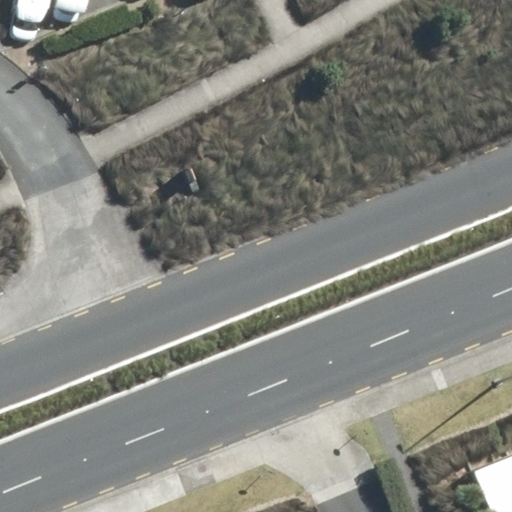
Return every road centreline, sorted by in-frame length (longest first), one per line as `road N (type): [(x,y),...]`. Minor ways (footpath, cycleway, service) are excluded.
road 1 (unclassified): [(0,377),(511,169)]
road 2 (unclassified): [(511,275),(0,482)]
